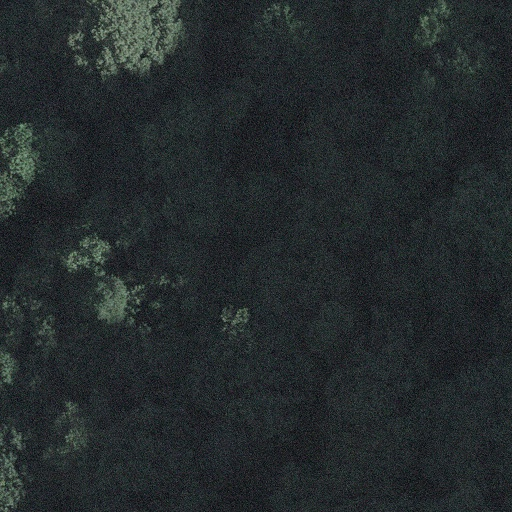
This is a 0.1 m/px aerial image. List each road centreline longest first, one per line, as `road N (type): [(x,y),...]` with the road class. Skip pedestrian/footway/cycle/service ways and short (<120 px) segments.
road 1 (unclassified): [(0,303),(48,270),(75,237),(159,91),(190,67),(335,0)]
road 2 (unclassified): [(511,306),(428,330),(386,355),(279,480),(241,511)]
